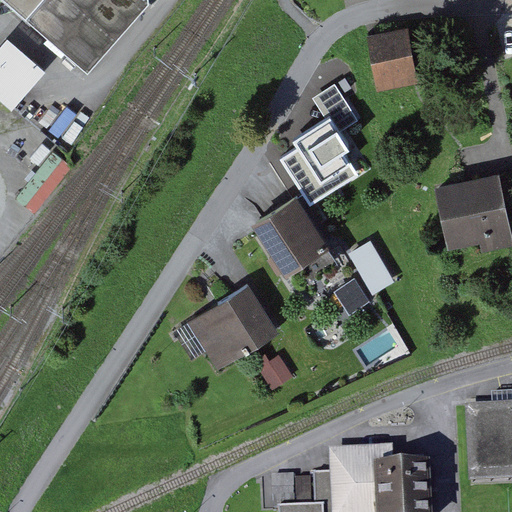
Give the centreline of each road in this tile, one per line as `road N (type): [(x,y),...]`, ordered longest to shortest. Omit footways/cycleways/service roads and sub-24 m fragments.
road 1 (residential): [(511,5),(371,11),(323,41),(20,511)]
road 2 (residential): [(211,511),(227,484),(252,464),(390,403),(511,363)]
